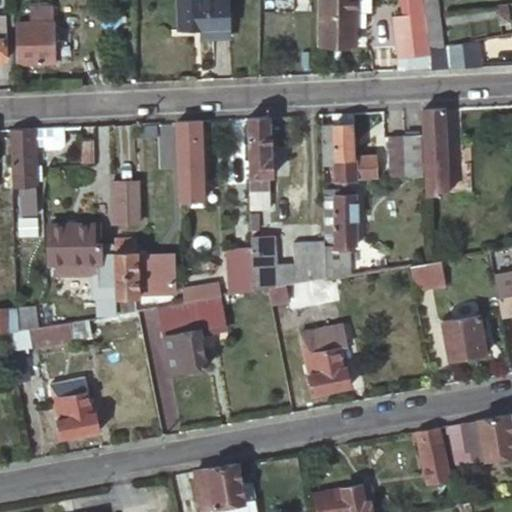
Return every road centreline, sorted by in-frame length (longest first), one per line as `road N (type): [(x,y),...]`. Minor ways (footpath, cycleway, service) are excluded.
road 1 (residential): [(511,392),(0,483)]
road 2 (residential): [(0,107),(511,83)]
